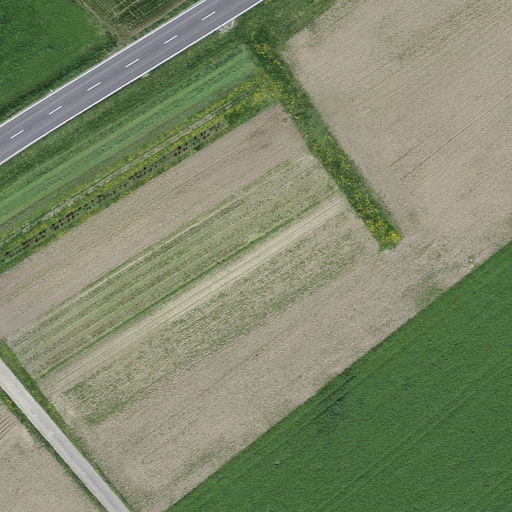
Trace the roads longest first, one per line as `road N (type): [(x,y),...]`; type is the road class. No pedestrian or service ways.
road 1 (primary): [(236,0),(0,147)]
road 2 (track): [(114,511),(0,379)]
